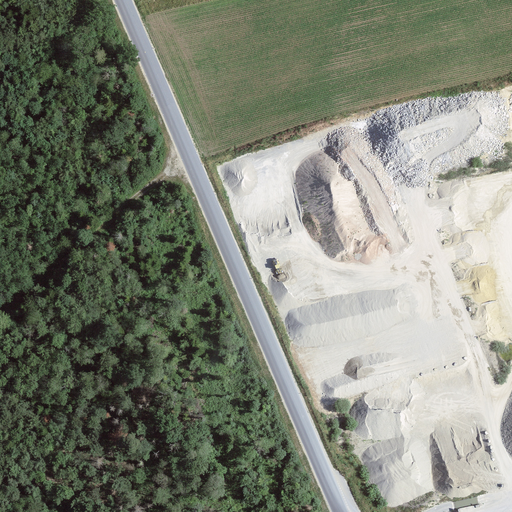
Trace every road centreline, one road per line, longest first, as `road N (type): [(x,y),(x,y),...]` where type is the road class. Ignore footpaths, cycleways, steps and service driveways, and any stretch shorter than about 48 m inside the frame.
road 1 (tertiary): [(341,511),(124,0)]
road 2 (track): [(0,304),(71,259),(189,149)]
